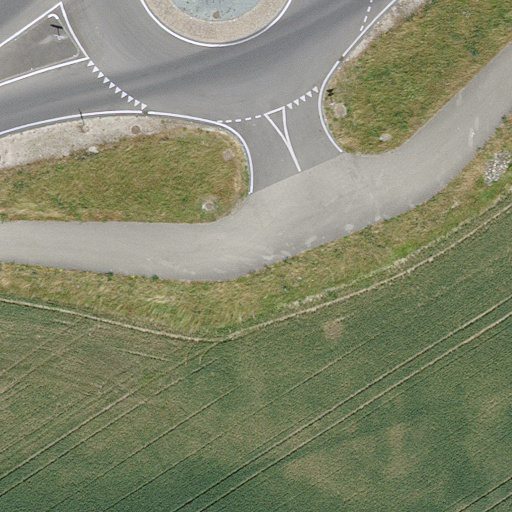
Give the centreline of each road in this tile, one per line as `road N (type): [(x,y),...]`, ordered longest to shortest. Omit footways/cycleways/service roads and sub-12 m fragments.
road 1 (track): [(0,248),(88,245),(237,261),(419,180),(511,83)]
road 2 (primary): [(108,15),(156,68),(226,84),(293,58),(333,0)]
road 3 (primary): [(0,72),(108,15)]
